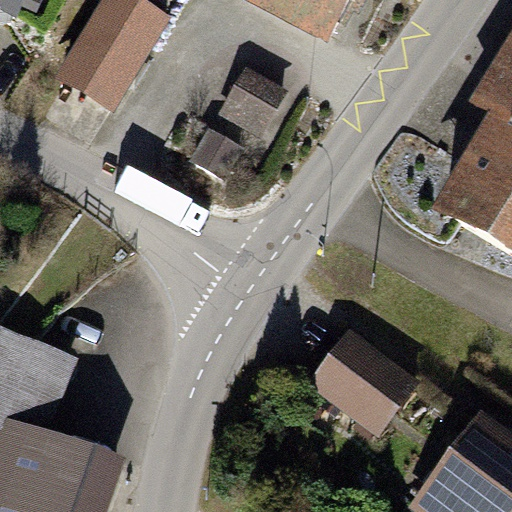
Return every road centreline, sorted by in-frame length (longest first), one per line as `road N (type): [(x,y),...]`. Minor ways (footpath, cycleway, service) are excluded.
road 1 (tertiary): [(453,0),(254,286)]
road 2 (residential): [(0,130),(90,174),(254,286)]
road 3 (tertiary): [(254,286),(176,458),(169,511)]
